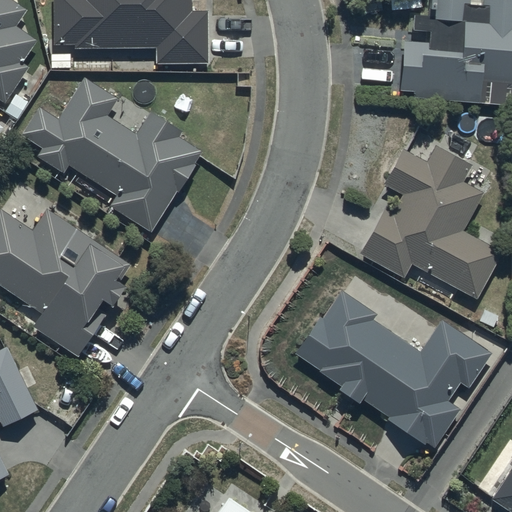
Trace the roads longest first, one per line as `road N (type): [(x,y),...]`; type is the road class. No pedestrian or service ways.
road 1 (residential): [(173,373),(277,208),(303,75),(294,0)]
road 2 (residential): [(173,373),(385,511)]
road 3 (residential): [(79,511),(173,373)]
